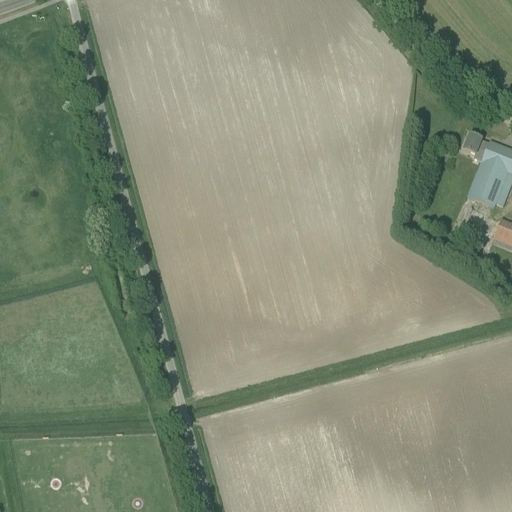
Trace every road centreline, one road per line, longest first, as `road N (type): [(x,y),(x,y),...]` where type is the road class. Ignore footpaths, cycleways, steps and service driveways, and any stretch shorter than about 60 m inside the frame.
road 1 (unclassified): [(209,511),(70,0)]
road 2 (track): [(511,121),(467,100),(375,0)]
